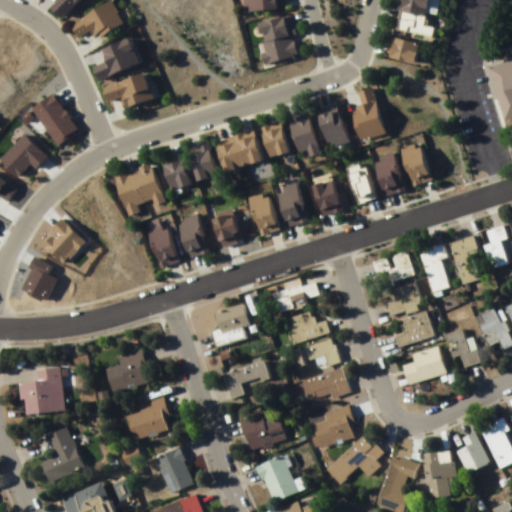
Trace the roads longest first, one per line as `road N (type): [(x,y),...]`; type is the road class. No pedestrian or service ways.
road 1 (residential): [(0,265),(41,195),(109,145),(351,66),(371,0),(30,15),(50,31),(109,145)]
road 2 (residential): [(511,182),(110,312),(0,321)]
road 3 (residential): [(336,238),(371,366),(393,413),(425,419),(511,377)]
road 4 (residential): [(164,294),(238,511)]
